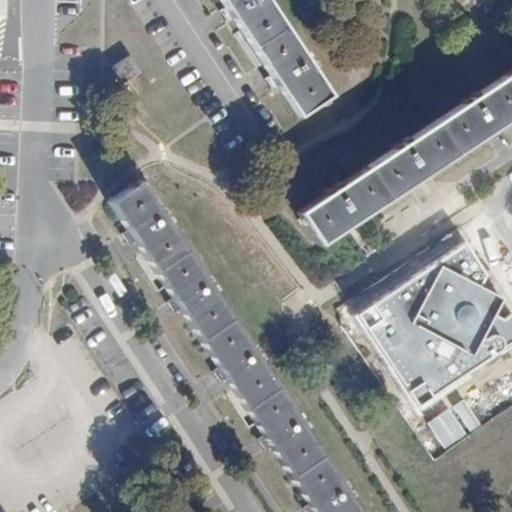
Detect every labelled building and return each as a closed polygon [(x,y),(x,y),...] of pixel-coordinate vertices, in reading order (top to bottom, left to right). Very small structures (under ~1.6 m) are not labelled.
[(261,0),(217,0),(297,118),(327,97),(261,0)] [(140,76),(131,61),(111,75),(120,89),(140,76)] [(511,118),(511,73),(300,214),(322,245),(511,118)] [(356,511),(139,185),(109,205),(312,511),(356,511)] [(511,315),(462,241),(354,313),(418,409),(511,346),(511,315)]
